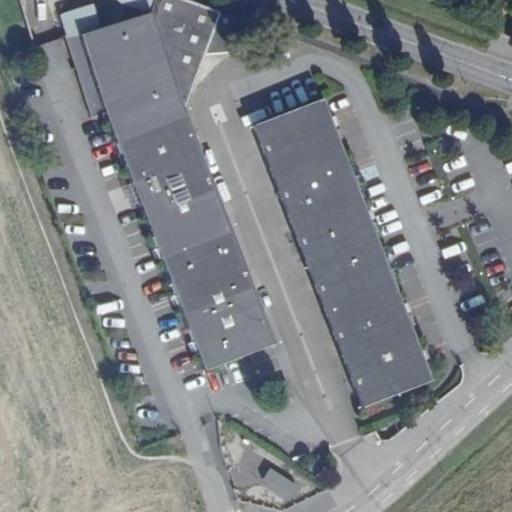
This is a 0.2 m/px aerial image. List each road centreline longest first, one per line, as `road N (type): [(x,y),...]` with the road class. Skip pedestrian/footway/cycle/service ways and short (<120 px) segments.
road 1 (tertiary): [(511,76),(293,0)]
road 2 (tertiary): [(354,511),(511,375)]
